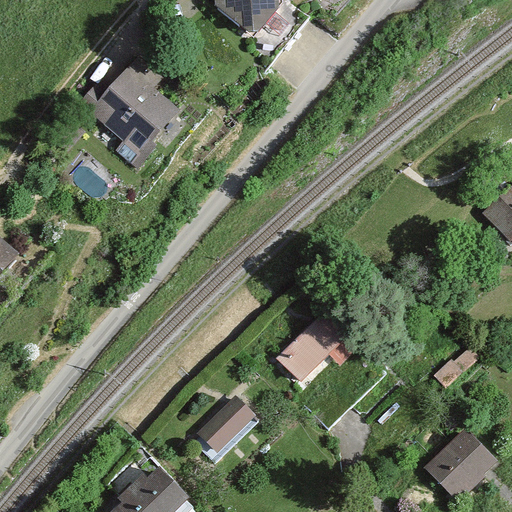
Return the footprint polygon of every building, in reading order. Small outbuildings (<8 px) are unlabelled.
[(202,0),(200,4),(238,34),(262,8),(261,0),(202,0)] [(132,39),(67,109),(123,160),(170,109),(143,85),(161,66),(132,39)] [(511,191),(485,216),(507,241),(511,237),(511,191)] [(275,358),(296,381),(342,338),(321,315),(275,358)] [(448,385),(484,360),(475,347),(439,371),(448,385)] [(250,416),(236,402),(202,435),(216,449),(250,416)] [(485,461),(457,431),(420,465),(449,495),(485,461)] [(193,511),(159,473),(115,511),(193,511)]
